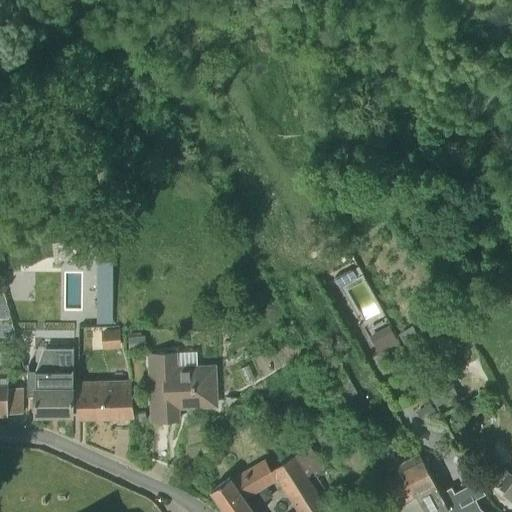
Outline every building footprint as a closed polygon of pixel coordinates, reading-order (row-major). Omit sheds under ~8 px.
[(358,266),(335,279),(340,288),(363,275),(358,266)] [(117,313),(112,279),(96,281),(101,316),(117,313)] [(398,342),(389,325),(370,335),(378,352),(398,342)] [(119,329),(102,330),(103,349),(120,348),(119,329)] [(146,348),(145,334),(128,336),(129,350),(146,348)] [(36,395),(36,414),(73,415),(74,388),(74,347),(73,347),(73,351),(57,351),(52,365),(52,369),(44,369),(44,371),(29,371),(29,363),(28,363),(28,395),(36,395)] [(151,354),(153,420),(171,419),(171,413),(178,413),(178,406),(198,405),(199,407),(212,406),(212,404),(216,404),(214,366),(210,367),(210,365),(197,365),(197,367),(176,368),(176,353),(151,354)] [(306,369),(315,363),(308,353),(299,359),(306,369)] [(0,413),(8,414),(8,379),(0,379),(0,413)] [(133,414),(129,381),(79,382),(80,416),(133,414)] [(437,413),(429,401),(415,411),(424,423),(437,413)] [(338,511),(347,508),(332,484),(333,484),(323,469),(324,468),(309,444),(271,470),(266,461),(233,481),(230,477),(212,490),(227,511),(338,511)] [(397,511),(450,511),(434,481),(423,460),(382,482),(394,503),(394,504),(393,505),(397,511)] [(497,485),(511,496),(511,478),(505,474),(497,485)] [(485,511),(478,506),(474,499),(451,511),(485,511)]
